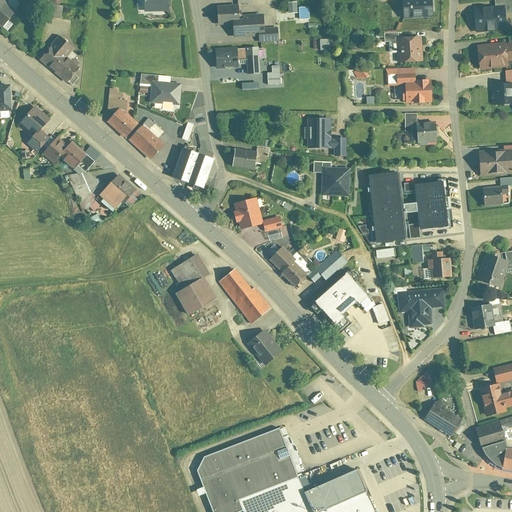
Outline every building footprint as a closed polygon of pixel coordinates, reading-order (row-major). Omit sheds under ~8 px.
[(0,0),(0,26),(1,27),(15,10),(0,0)] [(144,0),(145,11),(169,10),(168,0),(144,0)] [(402,0),(403,19),(433,18),(432,0),(402,0)] [(238,6),(217,7),(218,24),(234,23),(239,22),(239,17),(238,6)] [(474,10),(476,33),(506,30),(504,7),(474,10)] [(262,16),(239,17),(239,22),(234,23),(234,25),(232,26),(232,32),(234,33),(235,36),(264,34),(262,16)] [(40,61),(66,82),(78,69),(66,60),(73,50),(58,38),(40,61)] [(397,64),(422,62),(420,38),(395,40),(397,64)] [(511,44),(478,48),(480,70),(506,67),(506,63),(511,62),(511,44)] [(258,48),(237,49),(238,60),(247,60),(248,74),(259,73),(258,48)] [(237,49),(216,50),(217,67),(238,66),(238,60),(237,49)] [(150,103),(179,107),(181,86),(152,83),(150,103)] [(406,104),(432,103),(431,85),(406,85),(406,104)] [(511,86),(492,87),(492,105),(511,104),(511,86)] [(0,110),(11,110),(9,87),(0,87),(0,110)] [(125,137),(137,124),(121,110),(108,123),(125,137)] [(39,133),(48,124),(33,111),(18,127),(33,139),(39,133)] [(307,121),(307,148),(331,148),(331,139),(331,122),(307,121)] [(417,146),(438,144),(436,125),(414,127),(417,146)] [(150,159),(162,146),(142,128),(129,140),(150,159)] [(48,141),(39,133),(27,146),(35,154),(48,141)] [(344,139),(331,139),(331,148),(331,157),(343,157),(344,139)] [(59,158),(66,150),(55,140),(43,154),(54,164),(59,158)] [(74,171),(87,157),(72,144),(66,150),(59,158),(74,171)] [(174,176),(202,187),(212,160),(184,150),(174,176)] [(231,166),(254,170),(256,155),(233,152),(231,166)] [(511,152),(479,155),(480,176),(511,173),(511,152)] [(323,169),(321,190),(334,191),(333,194),(346,195),(347,171),(323,169)] [(377,242),(404,239),(396,173),(369,176),(377,242)] [(116,212),(133,192),(117,179),(100,198),(116,212)] [(423,228),(446,226),(442,183),(418,185),(423,228)] [(482,192),(483,207),(501,205),(500,191),(482,192)] [(233,205),(238,229),(261,224),(256,200),(233,205)] [(279,219),(261,224),(264,232),(281,228),(279,219)] [(290,262),(293,260),(282,249),(269,260),(279,271),(290,262)] [(431,278),(451,278),(450,258),(442,259),(441,253),(430,254),(431,278)] [(476,281),(499,289),(508,262),(486,254),(476,281)] [(202,278),(209,275),(196,255),(169,272),(182,290),(202,278)] [(304,276),(290,262),(279,271),(294,285),(304,276)] [(236,272),(218,283),(250,323),(267,310),(236,272)] [(216,301),(202,278),(175,295),(189,317),(216,301)] [(336,319),(352,303),(335,285),(318,300),(336,319)] [(431,309),(447,307),(445,290),(397,294),(399,312),(410,311),(411,328),(431,326),(431,309)] [(470,309),(473,328),(493,325),(490,306),(470,309)] [(346,339),(357,328),(348,317),(336,328),(346,339)] [(264,366),(281,353),(265,333),(248,346),(264,366)] [(494,387),(511,382),(511,365),(490,371),(494,387)] [(478,390),(485,417),(501,414),(500,410),(511,407),(511,391),(502,393),(500,385),(494,387),(478,390)] [(425,423),(450,437),(461,420),(435,406),(425,423)] [(504,439),(499,422),(475,429),(480,446),(504,439)] [(374,511),(358,471),(303,494),(278,430),(194,464),(213,511),(241,511),(243,511),(374,511)] [(511,450),(505,449),(499,469),(511,470),(511,450)]
